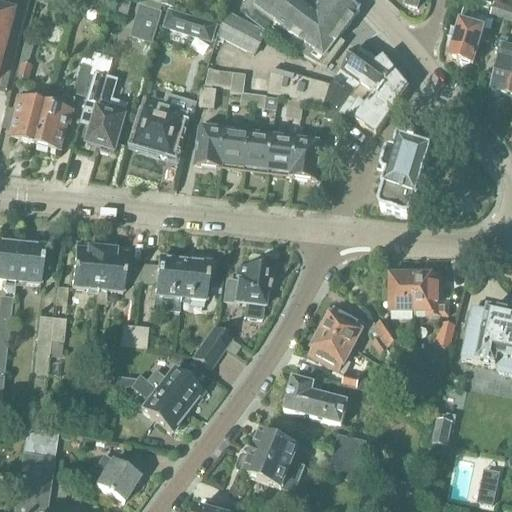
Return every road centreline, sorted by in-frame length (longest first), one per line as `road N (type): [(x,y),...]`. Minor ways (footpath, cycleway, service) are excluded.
road 1 (residential): [(0,197),(330,240)]
road 2 (residential): [(154,511),(280,336),(330,240)]
road 3 (residential): [(511,242),(330,240)]
road 4 (residential): [(511,195),(416,51)]
